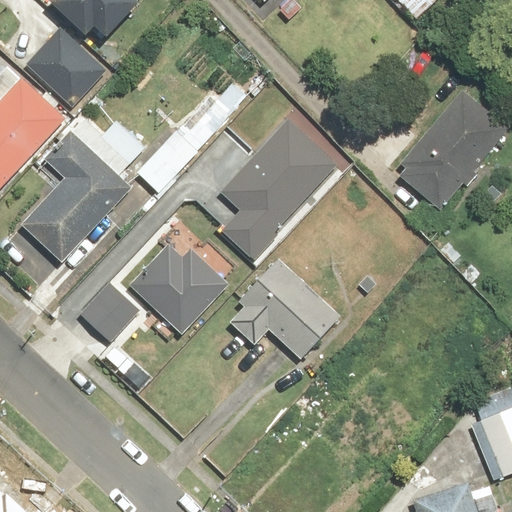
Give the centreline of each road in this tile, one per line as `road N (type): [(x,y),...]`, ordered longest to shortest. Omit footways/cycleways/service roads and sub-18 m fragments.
road 1 (unknown): [(233,0),(434,222)]
road 2 (residential): [(0,356),(166,511)]
